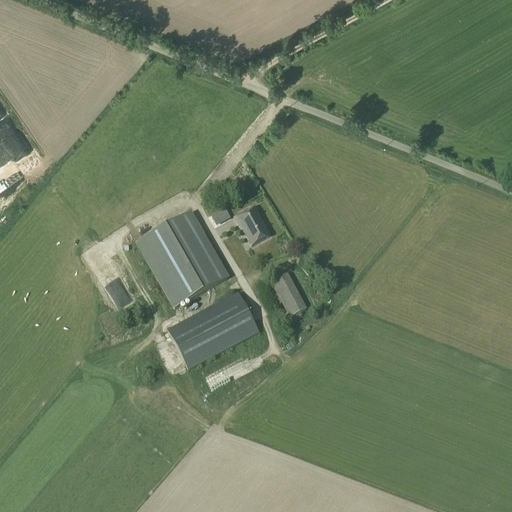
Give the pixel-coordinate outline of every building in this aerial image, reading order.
[(0,101),(10,96),(5,87),(0,89),(0,101)] [(209,214),(215,226),(230,219),(224,207),(209,214)] [(241,234),(250,249),(269,239),(253,209),(231,220),(239,235),(241,234)] [(227,280),(191,216),(135,247),(171,311),(227,280)] [(306,317),(287,279),(285,276),(263,287),(265,290),(284,328),(306,317)] [(166,333),(188,374),(259,334),(237,294),(166,333)] [(210,392),(226,386),(221,372),(205,378),(210,392)]
